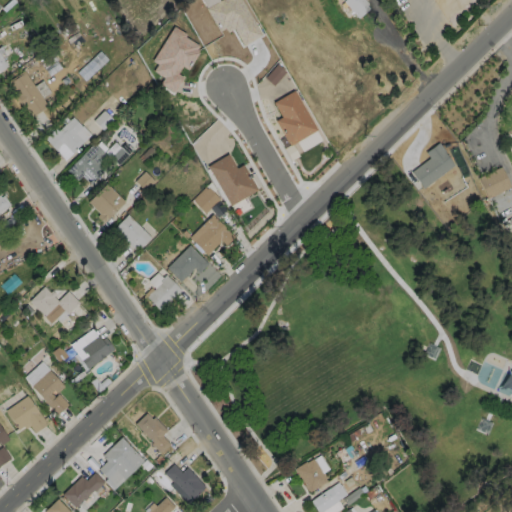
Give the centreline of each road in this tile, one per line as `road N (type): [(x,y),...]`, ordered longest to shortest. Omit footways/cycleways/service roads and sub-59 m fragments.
road 1 (tertiary): [(511,18),(8,511)]
road 2 (residential): [(260,511),(0,119)]
road 3 (residential): [(303,222),(222,75)]
